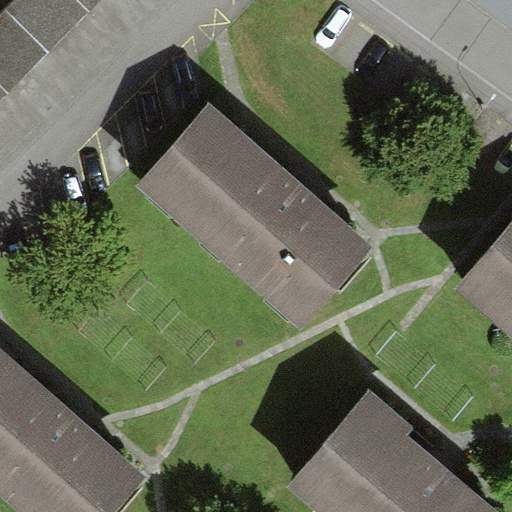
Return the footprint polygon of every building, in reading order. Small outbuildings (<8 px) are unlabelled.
[(18,0),(0,18),(0,95),(95,0),(18,0)] [(208,117),(138,203),(302,336),(372,249),(295,188),(208,117)] [(511,234),(460,295),(511,339),(511,234)] [(0,364),(0,496),(19,511),(120,511),(145,482),(66,419),(0,364)] [(370,403),(295,490),(319,511),(478,511),(433,472),(406,449),(413,441),(370,403)]
